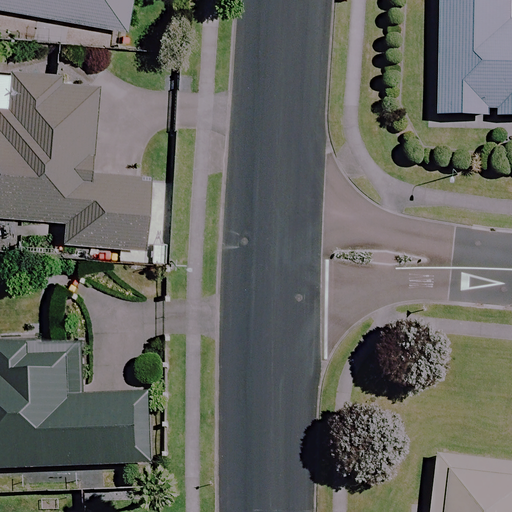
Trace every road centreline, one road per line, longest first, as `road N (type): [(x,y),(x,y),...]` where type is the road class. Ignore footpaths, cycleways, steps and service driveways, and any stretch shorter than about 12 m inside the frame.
road 1 (tertiary): [(259,254),(263,511)]
road 2 (tertiary): [(271,0),(259,254)]
road 3 (residential): [(511,273),(259,254)]
